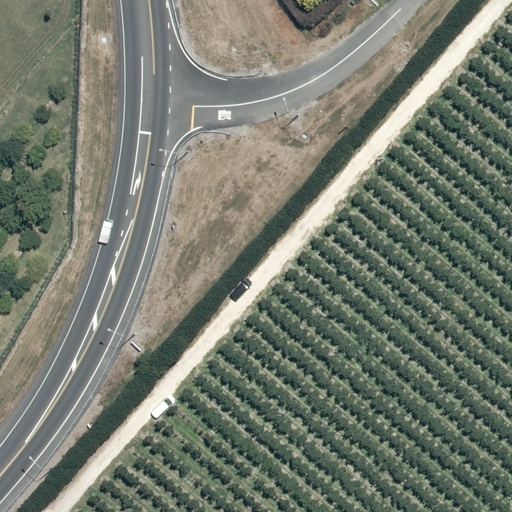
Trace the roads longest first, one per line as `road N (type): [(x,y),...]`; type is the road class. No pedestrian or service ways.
road 1 (tertiary): [(158,107),(137,246),(101,354),(30,460),(0,487)]
road 2 (tertiary): [(0,465),(65,370),(100,286),(126,182),(134,105)]
road 3 (unclassified): [(412,0),(330,70),(278,96),(158,107)]
